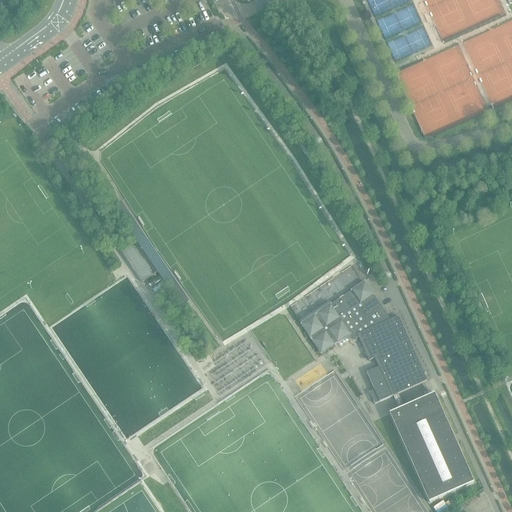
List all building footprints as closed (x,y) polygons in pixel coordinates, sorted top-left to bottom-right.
[(305,144),(300,147),(303,152),(307,157),(311,154),(305,144)] [(186,304),(170,280),(118,204),(113,208),(137,243),(122,253),(143,283),(157,273),(180,308),(186,304)] [(357,339),(358,338),(369,360),(374,358),(380,368),(368,373),(375,389),(370,392),(374,402),(376,403),(426,380),(398,317),(391,320),(365,282),(302,325),(321,354),(349,336),(350,337),(349,340),(356,342),(357,339)] [(163,283),(153,290),(155,294),(165,287),(163,283)] [(431,393),(386,413),(426,501),(471,481),(431,393)]
